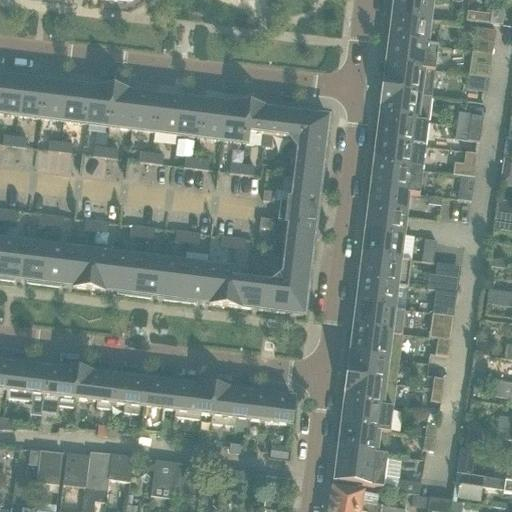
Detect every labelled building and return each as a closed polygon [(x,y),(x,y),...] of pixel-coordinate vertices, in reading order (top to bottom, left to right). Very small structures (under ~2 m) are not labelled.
[(430,0),(394,0),(392,20),(428,24),(430,0)] [(491,11),(490,26),(498,27),(500,12),(491,11)] [(466,23),(489,26),(491,16),(467,13),(466,23)] [(389,44),(437,50),(440,25),(428,24),(392,20),(389,44)] [(475,30),(473,42),(493,45),(495,33),(475,30)] [(389,69),(434,75),(437,50),(389,44),(388,56),(386,69),(389,69)] [(490,68),(476,66),(474,78),(478,79),(488,80),(490,68)] [(434,75),(389,69),(386,69),(383,94),(431,100),(434,75)] [(0,80),(0,116),(17,119),(22,81),(6,79),(5,81),(0,80)] [(476,93),(486,94),(488,80),(478,79),(476,93)] [(22,81),(17,119),(40,121),(44,86),(38,85),(38,83),(22,81)] [(44,86),(40,121),(63,124),(67,87),(51,85),(51,86),(44,86)] [(85,127),(90,91),(83,90),(83,89),(67,87),(63,124),(85,127)] [(90,91),(85,127),(108,130),(112,94),(90,91)] [(112,94),(108,130),(131,133),(135,97),(112,94)] [(431,100),(383,94),(380,119),(428,125),(431,100)] [(135,97),(131,133),(153,135),(158,98),(142,96),(142,97),(135,97)] [(158,98),(153,135),(176,138),(181,102),(174,102),(174,100),(158,98)] [(181,102),(176,138),(199,141),(203,103),(187,101),(187,103),(181,102)] [(203,103),(199,141),(222,144),(226,108),(219,107),(220,105),(203,103)] [(246,135),(245,135),(249,111),(226,108),(222,144),(245,147),(246,135)] [(262,137),(272,139),(279,139),(282,115),(249,111),(245,135),(246,135),(262,137)] [(282,115),(279,139),(289,141),(294,146),(327,121),(282,115)] [(463,125),(463,129),(480,132),(482,120),(482,119),(464,116),(464,117),(464,120),(464,121),(463,125)] [(377,144),(424,150),(428,125),(380,119),(377,144)] [(297,162),(322,165),(327,121),(294,146),(298,152),(297,162)] [(461,142),(461,143),(479,145),(480,132),(463,129),(461,141),(461,142)] [(260,150),(270,151),(272,139),(262,137),(260,150)] [(13,150),(15,140),(3,138),(2,148),(13,150)] [(25,151),(27,141),(15,140),(13,150),(25,151)] [(511,141),(505,141),(503,159),(511,160),(511,141)] [(59,155),(60,145),(48,144),(47,154),(59,155)] [(377,168),(422,174),(424,150),(377,144),(376,156),(374,168),(377,168)] [(71,157),(72,147),(60,145),(59,155),(71,157)] [(104,161),(105,151),(94,149),(92,159),(104,161)] [(105,151),(104,161),(116,162),(117,152),(105,151)] [(150,166),(151,157),(139,155),(138,165),(150,166)] [(475,168),(477,156),(465,155),(463,166),(475,168)] [(151,157),(150,166),(162,168),(163,158),(151,157)] [(511,160),(503,159),(499,187),(511,189),(511,160)] [(195,172),(196,162),(184,161),(183,170),(195,172)] [(207,173),(208,164),(196,162),(195,172),(207,173)] [(295,180),(293,196),(318,199),(322,165),(297,162),(296,170),(295,180)] [(473,181),(475,168),(463,166),(452,165),(450,177),(473,181)] [(240,178),(242,168),(230,166),(228,176),(240,178)] [(242,168),(240,178),(252,179),(253,169),(242,168)] [(295,180),(296,170),(284,168),(283,178),(295,180)] [(422,174),(377,168),(374,168),(373,180),(371,192),(407,196),(419,198),(422,174)] [(460,179),(458,195),(471,196),(473,181),(460,179)] [(369,209),(405,214),(407,196),(371,192),(369,209)] [(263,194),(262,204),(274,205),(275,195),(263,194)] [(318,199),(293,196),(292,206),(289,205),(287,226),(289,226),(288,236),(313,239),(318,199)] [(440,208),(441,200),(429,199),(428,207),(440,208)] [(511,216),(511,203),(496,202),(495,214),(511,216)] [(401,238),(403,226),(405,214),(369,209),(366,234),(401,238)] [(5,213),(4,223),(16,224),(17,214),(5,213)] [(511,216),(495,214),(492,232),(511,234),(511,216)] [(38,227),(50,228),(51,219),(39,217),(38,227)] [(51,219),(50,228),(62,230),(63,220),(51,219)] [(272,222),(260,221),(258,231),(270,232),(272,222)] [(95,234),(96,224),(84,223),(83,233),(95,234)] [(96,224),(95,234),(107,236),(108,226),(96,224)] [(129,238),(141,240),(142,230),(130,228),(129,238)] [(142,230),(141,240),(152,241),(154,231),(142,230)] [(187,235),(175,234),(174,244),(186,245),(187,235)] [(399,261),(401,238),(366,234),(363,258),(399,262),(399,261)] [(187,235),(186,245),(198,247),(199,237),(187,235)] [(286,252),(285,262),(284,269),(309,272),(313,239),(288,236),(286,252)] [(399,261),(411,263),(413,240),(401,238),(399,261)] [(231,251),(233,241),(221,240),(219,249),(231,251)] [(233,241),(231,251),(243,252),(244,242),(233,241)] [(432,266),(435,244),(424,242),(421,264),(432,266)] [(2,244),(0,259),(0,281),(20,284),(20,282),(25,247),(2,244)] [(25,247),(20,282),(20,284),(43,287),(48,250),(25,247)] [(48,250),(43,287),(59,289),(59,287),(66,288),(70,252),(48,250)] [(285,262),(286,252),(274,251),(273,260),(285,262)] [(88,291),(93,255),(70,252),(66,288),(72,289),(88,291)] [(93,255),(88,291),(111,294),(115,258),(93,255)] [(115,258),(111,294),(118,294),(117,296),(133,298),(138,261),(115,258)] [(411,263),(399,261),(399,262),(363,258),(360,284),(407,290),(411,263)] [(138,261),(133,298),(156,301),(156,299),(161,264),(138,261)] [(488,262),(487,268),(503,271),(503,262),(488,262)] [(437,263),(434,278),(458,281),(460,267),(437,263)] [(161,264),(156,299),(156,301),(179,304),(184,266),(161,264)] [(184,266),(179,304),(195,306),(195,304),(202,305),(206,269),(184,266)] [(227,283),(228,283),(230,272),(206,269),(202,305),(224,308),(227,283)] [(277,284),(298,312),(303,317),(309,272),(284,269),(283,280),(277,284)] [(253,286),(254,274),(244,273),(243,285),(253,286)] [(428,277),(426,292),(435,293),(456,295),(458,281),(434,278),(428,277)] [(243,285),(228,283),(227,283),(224,308),(252,311),(252,309),(258,309),(257,312),(258,312),(261,287),(253,286),(243,285)] [(298,312),(277,284),(271,289),(261,287),(258,312),(303,317),(298,312)] [(404,313),(407,290),(360,284),(357,307),(404,313)] [(435,293),(431,316),(435,316),(451,318),(453,319),(456,300),(456,295),(435,293)] [(488,296),(486,306),(507,309),(508,296),(488,293),(488,295),(488,296)] [(401,338),(404,313),(357,307),(354,332),(401,338)] [(450,341),(451,331),(433,329),(435,316),(431,316),(428,338),(450,341)] [(435,316),(433,329),(451,331),(453,319),(451,318),(435,316)] [(401,338),(354,332),(351,357),(398,363),(401,338)] [(447,359),(450,343),(437,341),(434,357),(447,359)] [(398,363),(351,357),(347,381),(395,388),(398,363)] [(474,380),(483,381),(484,381),(487,362),(473,360),(470,379),(474,380)] [(6,394),(9,367),(0,365),(0,399),(1,399),(2,393),(6,394)] [(42,398),(45,372),(9,367),(6,394),(5,401),(31,404),(32,397),(42,398)] [(42,398),(40,419),(56,421),(57,408),(73,410),(74,402),(77,375),(45,372),(42,398)] [(77,375),(74,402),(96,405),(95,411),(110,413),(111,406),(114,380),(77,375)] [(141,418),(146,384),(114,380),(111,406),(123,408),(122,416),(141,418)] [(443,382),(433,380),(431,392),(442,394),(443,382)] [(483,381),(474,380),(472,398),(481,399),(483,381)] [(345,406),(392,412),(395,388),(347,381),(346,396),(345,406)] [(174,414),(178,388),(146,384),(141,418),(139,434),(161,437),(164,413),(174,414)] [(500,395),(499,400),(500,400),(502,400),(511,401),(511,385),(501,384),(500,393),(500,395)] [(211,419),(214,392),(178,388),(174,414),(174,420),(199,423),(200,418),(211,419)] [(211,419),(210,427),(234,430),(235,422),(247,423),(250,397),(214,392),(211,419)] [(429,404),(440,405),(442,394),(431,392),(429,404)] [(250,397),(247,423),(289,428),(293,402),(250,397)] [(342,430),(377,434),(389,436),(392,412),(345,406),(344,415),(342,430)] [(511,420),(499,418),(497,430),(511,432),(511,420)] [(2,421),(1,433),(11,433),(12,421),(2,421)] [(436,429),(434,429),(426,428),(424,439),(432,440),(435,441),(436,429)] [(340,441),(339,452),(341,452),(374,457),(386,458),(389,436),(377,434),(342,430),(340,441)] [(511,432),(497,430),(495,441),(511,443),(511,433),(511,432)] [(198,434),(196,446),(207,447),(208,435),(198,434)] [(424,439),(422,453),(433,454),(435,441),(432,440),(424,439)] [(230,446),(228,455),(243,457),(244,448),(230,446)] [(272,447),(270,460),(286,462),(288,449),(286,449),(272,447)] [(386,458),(374,457),(341,452),(339,452),(337,465),(335,485),(382,491),(386,458)] [(459,452),(456,475),(470,477),(474,454),(459,452)] [(29,453),(28,467),(37,468),(39,454),(29,453)] [(37,468),(35,485),(58,488),(62,456),(39,454),(37,468)] [(85,491),(82,511),(93,511),(95,504),(105,505),(108,483),(111,457),(90,455),(89,459),(85,491)] [(62,489),(85,491),(89,459),(66,456),(62,489)] [(133,460),(111,457),(108,483),(129,485),(133,460)] [(400,460),(386,458),(382,491),(396,492),(400,460)] [(155,464),(151,491),(173,494),(174,488),(176,466),(155,463),(155,464)] [(174,488),(173,494),(195,496),(198,469),(181,466),(178,466),(176,466),(174,488)] [(224,472),(223,481),(245,484),(246,475),(224,472)] [(456,475),(452,499),(479,503),(481,490),(503,494),(505,483),(483,479),(470,477),(456,475)] [(511,483),(505,483),(503,494),(503,495),(511,496),(511,483)] [(399,484),(398,495),(418,497),(419,486),(399,484)] [(332,490),(329,511),(331,511),(388,511),(389,510),(377,508),(376,508),(378,496),(364,494),(352,493),(332,490)] [(412,499),(411,510),(426,511),(427,511),(429,501),(412,499)] [(427,511),(432,511),(449,511),(451,504),(429,501),(427,511)]
